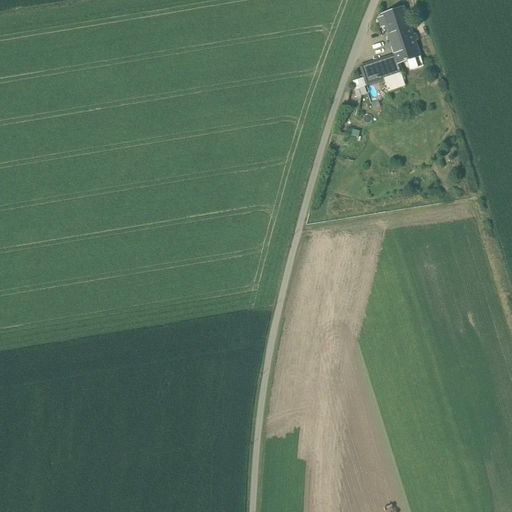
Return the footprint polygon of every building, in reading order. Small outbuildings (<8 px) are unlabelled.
[(379,19),(382,27),(386,25),(392,42),(413,35),(404,8),(382,15),(383,17),(379,19)] [(392,42),(386,25),(382,27),(389,50),(393,48),(392,42)] [(413,35),(392,42),(393,48),(396,55),(398,63),(408,59),(409,59),(413,58),(419,56),(413,35)] [(396,55),(360,66),(365,86),(382,81),(402,75),(398,63),(396,55)] [(409,59),(408,59),(411,70),(423,66),(419,56),(413,58),(409,59)]
